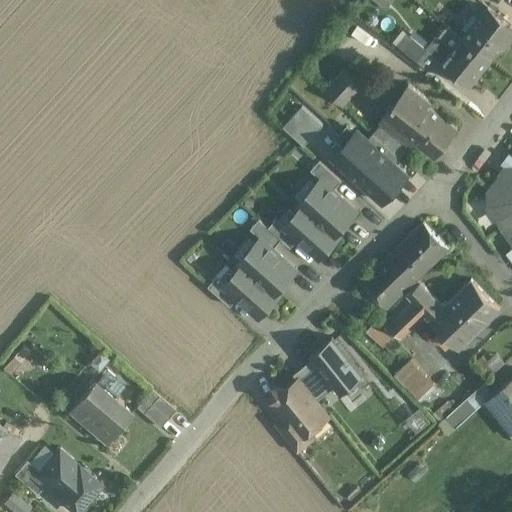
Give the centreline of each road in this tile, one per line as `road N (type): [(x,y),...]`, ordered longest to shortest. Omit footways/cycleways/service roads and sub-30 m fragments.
road 1 (residential): [(134,511),(436,193)]
road 2 (residential): [(436,193),(511,95)]
road 3 (residential): [(511,290),(436,193)]
